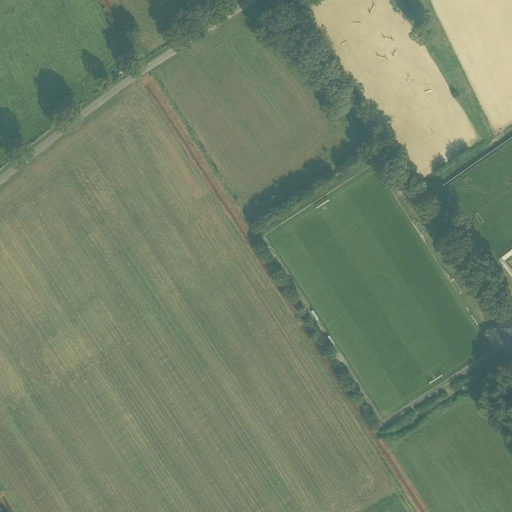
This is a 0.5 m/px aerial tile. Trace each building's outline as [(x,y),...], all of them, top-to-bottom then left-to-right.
[(451,5),(446,0),(439,0),(447,8),(451,5)] [(450,15),(455,26),(470,20),(465,9),(450,15)] [(497,15),(486,21),(494,35),(505,28),(497,15)] [(474,38),(480,57),(490,54),(483,35),(474,38)] [(511,315),(495,329),(499,334),(511,324),(511,315)] [(511,324),(499,334),(511,351),(511,324)]
